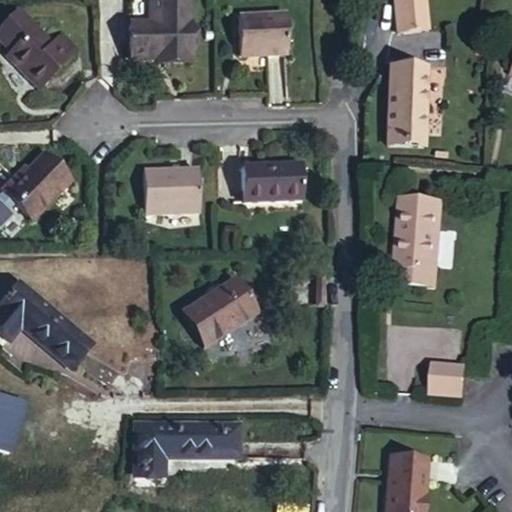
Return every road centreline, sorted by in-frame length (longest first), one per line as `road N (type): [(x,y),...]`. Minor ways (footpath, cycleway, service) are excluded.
road 1 (residential): [(341,115),(336,402)]
road 2 (residential): [(94,126),(341,115)]
road 3 (residential): [(336,402),(483,430)]
